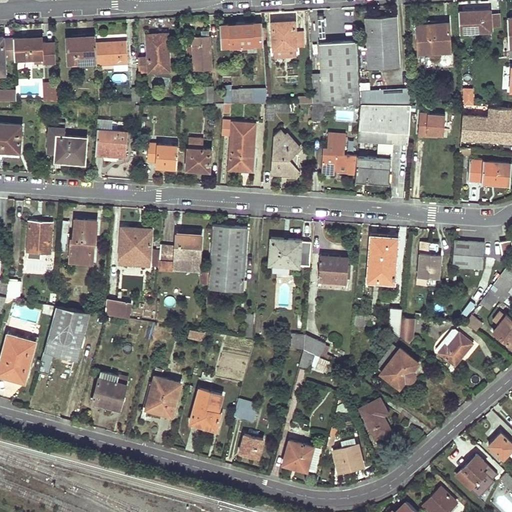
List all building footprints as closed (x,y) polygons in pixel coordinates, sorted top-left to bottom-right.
[(489,9),(473,10),(459,11),(460,32),(490,30),(489,9)] [(368,67),(399,65),(396,15),(366,17),(368,67)] [(274,49),(295,48),(295,47),(295,38),(295,32),(294,20),(272,21),(274,49)] [(228,26),(228,24),(220,24),(221,46),(263,44),(262,22),(236,23),(236,26),(228,26)] [(450,50),(449,22),(434,23),(416,24),(418,52),(450,50)] [(295,38),(295,47),(304,47),(303,31),(295,32),(295,38)] [(95,40),(95,33),(84,33),(85,36),(85,41),(95,40)] [(169,70),(168,33),(146,34),(147,56),(137,56),(138,72),(169,70)] [(194,70),(203,70),(212,69),(210,35),(201,36),(192,36),(192,46),(193,54),(194,70)] [(13,38),(2,39),(2,36),(0,36),(0,73),(4,73),(3,58),(14,57),(13,38)] [(96,43),(95,40),(85,41),(85,36),(67,37),(68,62),(96,61),(96,43)] [(26,38),(13,38),(14,57),(14,59),(34,58),(34,63),(46,63),(46,52),(42,52),(42,44),(41,39),(27,40),(26,38)] [(97,64),(114,63),(126,63),(127,62),(127,40),(96,43),(96,61),(97,64)] [(311,73),(312,103),(334,103),(359,103),(356,40),(320,42),(322,73),(311,73)] [(55,63),(55,44),(42,44),(42,52),(46,52),(46,63),(55,63)] [(295,48),(274,49),(274,57),(296,56),(295,48)] [(43,100),(50,100),(57,100),(56,82),(43,83),(43,100)] [(213,91),(212,85),(202,86),(202,101),(213,102),(213,91)] [(223,90),(224,102),(230,102),(266,102),(266,88),(239,89),(239,90),(231,90),(223,90)] [(410,100),(410,89),(410,88),(360,90),(360,103),(358,140),(379,141),(378,153),(391,154),(392,142),(408,143),(411,103),(410,100)] [(410,89),(410,100),(426,101),(426,98),(426,95),(420,95),(420,88),(410,89)] [(0,99),(16,100),(16,90),(0,89),(0,99)] [(222,90),(213,91),(213,102),(216,102),(223,102),(222,90)] [(223,111),(224,107),(224,102),(223,102),(216,102),(215,111),(223,111)] [(265,118),(274,119),(274,111),(298,112),(298,103),(266,102),(265,118)] [(311,120),(318,120),(324,120),(325,111),(333,112),(334,103),(312,103),(311,120)] [(490,105),(489,116),(463,114),(461,136),(511,139),(511,117),(511,107),(490,105)] [(337,112),(337,119),(352,121),(353,114),(337,112)] [(445,113),(419,112),(418,134),(426,135),(427,132),(437,133),(443,133),(445,113)] [(96,129),(111,131),(111,121),(97,119),(96,129)] [(86,137),(65,135),(66,122),(58,121),(58,126),(49,126),(47,148),(55,149),(60,150),(59,160),(84,162),(86,137)] [(229,163),(234,164),(238,164),(238,169),(252,170),(255,123),(223,121),(222,133),(231,134),(229,163)] [(21,124),(0,122),(0,150),(19,151),(21,124)] [(125,156),(127,132),(111,131),(96,129),(95,154),(125,156)] [(297,171),(299,169),(293,164),(292,164),(292,154),(300,148),(301,148),(287,133),(285,134),(280,130),(274,134),(272,172),(281,174),(281,170),(286,171),(291,176),(292,175),(294,176),(298,173),(297,171)] [(356,173),(357,155),(357,154),(345,153),(346,133),(328,133),(328,148),(323,148),(322,168),(335,169),(336,163),(347,164),(347,172),(356,173)] [(178,137),(160,135),(160,144),(178,145),(178,137)] [(197,166),(209,167),(210,149),(201,148),(202,138),(189,137),(187,167),(197,168),(197,166)] [(157,160),(157,161),(157,162),(166,163),(166,167),(176,167),(178,145),(160,144),(149,143),(148,159),(157,160)] [(293,164),(299,169),(300,148),(292,154),(292,164),(293,164)] [(356,173),(356,180),(389,182),(391,157),(357,155),(356,173)] [(468,179),(507,182),(508,162),(470,159),(468,179)] [(93,243),(91,243),(89,243),(89,238),(93,238),(94,238),(96,219),(74,217),(73,236),(70,236),(69,257),(91,258),(93,243)] [(39,258),(39,255),(40,251),(49,252),(51,225),(37,224),(37,220),(29,219),(27,250),(29,250),(28,257),(39,258)] [(207,287),(242,290),(247,226),(234,225),(224,224),(212,223),(209,264),(208,283),(207,287)] [(149,258),(150,245),(151,232),(137,231),(137,227),(121,226),(119,256),(149,258)] [(175,255),(199,257),(201,235),(176,233),(175,244),(160,243),(160,249),(159,259),(159,264),(158,269),(174,270),(174,267),(175,255)] [(366,280),(394,282),(397,236),(369,234),(366,280)] [(311,240),(300,239),(300,238),(289,237),(288,240),(283,240),(283,237),(271,236),(270,263),(298,265),(299,264),(309,264),(311,240)] [(453,265),(482,267),(484,242),(455,239),(453,265)] [(502,252),(511,249),(511,246),(511,239),(500,241),(502,252)] [(435,278),(439,278),(441,254),(437,254),(438,242),(420,241),(416,284),(434,285),(435,278)] [(318,280),(346,281),(348,256),(319,254),(318,280)] [(199,257),(175,255),(174,267),(198,269),(199,257)] [(208,283),(209,264),(204,264),(203,264),(201,271),(200,282),(208,283)] [(489,291),(497,298),(502,301),(509,293),(507,291),(511,283),(511,272),(505,267),(488,291),(489,291)] [(25,281),(7,280),(7,281),(7,285),(6,296),(23,299),(25,281)] [(495,301),(497,298),(489,291),(484,298),(493,304),(495,301)] [(105,313),(116,315),(127,317),(129,302),(106,298),(105,313)] [(466,314),(474,303),(469,300),(462,311),(466,314)] [(38,370),(43,371),(49,373),(54,353),(77,359),(89,310),(56,304),(38,370)] [(400,329),(401,316),(402,307),(391,306),(388,326),(400,335),(400,329)] [(363,324),(364,319),(364,313),(355,312),(354,323),(363,324)] [(244,322),(252,323),(253,314),(244,313),(244,322)] [(476,329),(479,325),(482,321),(472,314),(467,322),(476,329)] [(505,339),(507,336),(510,333),(511,334),(511,318),(505,314),(493,330),(505,339)] [(400,329),(405,334),(412,326),(413,317),(401,316),(400,329)] [(252,323),(244,322),(243,335),(251,336),(252,323)] [(448,345),(459,331),(454,327),(443,341),(445,343),(448,345)] [(204,331),(197,330),(190,328),(189,336),(202,339),(204,331)] [(438,351),(453,362),(459,354),(461,356),(473,342),(459,331),(448,345),(445,343),(438,351)] [(35,340),(7,332),(6,335),(35,343),(35,340)] [(290,346),(303,348),(304,333),(291,332),(290,346)] [(303,348),(315,353),(319,355),(325,343),(304,333),(303,348)] [(6,335),(1,353),(0,356),(0,371),(25,379),(35,343),(6,335)] [(325,343),(319,355),(325,358),(331,345),(325,343)] [(413,369),(412,368),(418,361),(399,347),(397,349),(392,345),(376,365),(382,369),(380,371),(399,386),(404,379),(406,379),(407,379),(408,380),(409,379),(410,379),(411,379),(412,378),(413,377),(414,376),(414,375),(414,374),(414,373),(414,372),(414,371),(414,370),(413,369)] [(312,365),(315,353),(303,348),(298,366),(308,370),(309,365),(312,365)] [(312,365),(325,371),(330,360),(325,358),(319,355),(315,353),(312,365)] [(455,364),(461,356),(459,354),(453,362),(455,364)] [(119,407),(124,392),(128,376),(101,369),(93,400),(119,407)] [(155,374),(151,389),(147,403),(162,408),(161,411),(171,414),(180,381),(155,374)] [(216,416),(217,413),(217,410),(222,394),(200,387),(190,421),(216,428),(219,417),(216,416)] [(383,419),(382,417),(381,415),(383,414),(387,412),(379,397),(360,407),(375,437),(390,429),(385,417),(383,419)] [(233,415),(243,418),(253,420),(257,404),(237,398),(233,415)] [(162,408),(147,403),(144,413),(159,417),(161,411),(162,408)] [(502,458),(511,448),(511,443),(500,432),(488,444),(502,458)] [(245,453),(251,454),(257,456),(262,438),(244,433),(240,448),(245,450),(245,453)] [(326,444),(329,444),(331,445),(334,434),(329,433),(326,444)] [(297,462),(296,464),(295,466),(306,469),(313,445),(289,439),(284,458),(297,462)] [(343,468),(348,467),(347,463),(362,460),(357,443),(333,448),(338,469),(343,468)] [(469,487),(484,473),(480,468),(486,463),(476,453),(456,474),(469,487)] [(282,462),(295,466),(296,464),(297,462),(284,458),(282,462)] [(363,466),(362,460),(347,463),(348,467),(349,470),(363,466)] [(484,473),(490,467),(486,463),(480,468),(484,473)] [(511,477),(507,472),(499,480),(501,481),(511,491),(511,477)] [(511,496),(511,491),(501,481),(499,484),(511,496)] [(447,511),(449,508),(455,502),(456,501),(441,487),(423,504),(431,511),(447,511)] [(417,511),(406,500),(393,511),(391,510),(388,511),(417,511)] [(451,511),(457,504),(455,502),(449,508),(451,511)]
